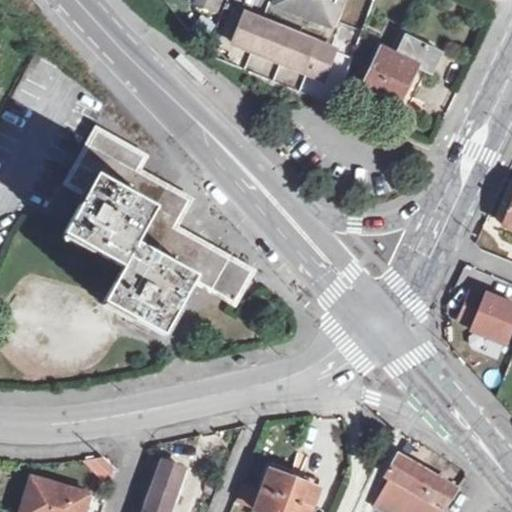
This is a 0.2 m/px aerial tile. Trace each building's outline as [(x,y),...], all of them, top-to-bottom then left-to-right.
[(274,0),(272,8),(330,29),(341,0),(274,0)] [(332,51),(246,20),(236,48),(322,79),(332,51)] [(442,53),(403,36),(393,55),(380,49),(358,98),(410,122),(422,97),(417,95),(425,78),(428,71),(433,73),(442,53)] [(178,55),(171,62),(201,91),(208,83),(178,55)] [(246,66),(270,75),(274,63),(250,55),(246,66)] [(65,184),(73,189),(83,171),(143,203),(123,239),(195,278),(238,303),(256,271),(181,229),(196,202),(142,171),(151,156),(98,126),(65,184)] [(143,203),(83,171),(73,189),(51,230),(110,261),(93,293),(166,332),(195,278),(123,239),(143,203)] [(511,202),(503,226),(511,229),(511,202)] [(511,322),(511,311),(484,300),(482,305),(467,299),(457,325),(471,330),(469,336),(502,349),(511,322)] [(99,452),(85,464),(100,480),(114,469),(99,452)] [(382,511),(441,511),(455,492),(419,473),(403,464),(392,483),(397,486),(382,511)] [(189,474),(163,465),(148,504),(145,511),(169,511),(174,502),(176,502),(189,474)] [(271,468),(253,511),(307,511),(320,486),(308,482),(271,468)] [(31,479),(21,511),(83,511),(88,495),(31,479)]
